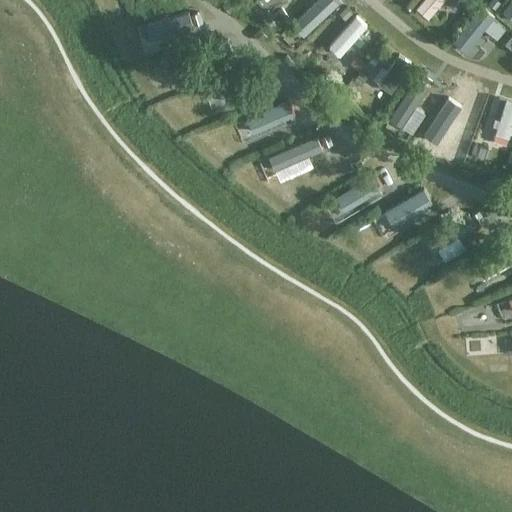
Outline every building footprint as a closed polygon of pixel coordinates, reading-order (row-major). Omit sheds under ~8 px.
[(236,5),(231,0),(226,0),(222,4),(229,12),(236,5)] [(337,0),(314,0),(299,16),(310,27),(338,1),(337,0)] [(423,0),(419,5),(431,16),(446,0),(423,0)] [(471,1),(469,0),(456,0),(456,1),(465,8),(471,1)] [(346,5),(339,12),(345,18),(352,11),(346,5)] [(154,21),(161,40),(204,26),(198,7),(154,21)] [(273,14),(279,22),(287,15),(281,7),(273,14)] [(481,10),(455,37),(467,49),(493,21),(481,10)] [(355,15),(331,44),(344,55),(368,25),(355,15)] [(259,28),(253,34),(261,42),(267,36),(259,28)] [(366,63),(356,54),(349,61),(358,71),(366,63)] [(286,55),(280,61),(288,68),(294,63),(286,55)] [(396,62),(372,91),(385,102),(409,72),(396,62)] [(366,76),(359,71),(353,79),(360,84),(366,76)] [(410,120),(433,90),(420,80),(396,110),(410,120)] [(209,91),(215,107),(235,100),(229,83),(209,91)] [(472,88),(458,124),(473,130),(487,94),(472,88)] [(325,93),(320,99),(327,106),(333,101),(325,93)] [(293,100),(238,118),(245,139),(299,122),(293,100)] [(511,101),(508,100),(494,136),(509,142),(511,134),(511,101)] [(448,119),(439,115),(435,124),(444,128),(448,119)] [(327,132),(320,136),(324,146),(332,143),(327,132)] [(492,149),(473,142),(470,151),(489,157),(492,149)] [(281,149),(270,155),(277,169),(288,164),(281,149)] [(458,177),(469,181),(472,172),(462,168),(458,177)] [(348,211),(386,187),(376,171),(338,195),(348,211)] [(396,225),(435,203),(426,187),(387,209),(396,225)] [(477,210),(469,214),(475,224),(482,219),(477,210)] [(483,277),(511,264),(511,246),(476,262),(483,277)] [(507,320),(511,318),(511,297),(499,303),(507,320)]
